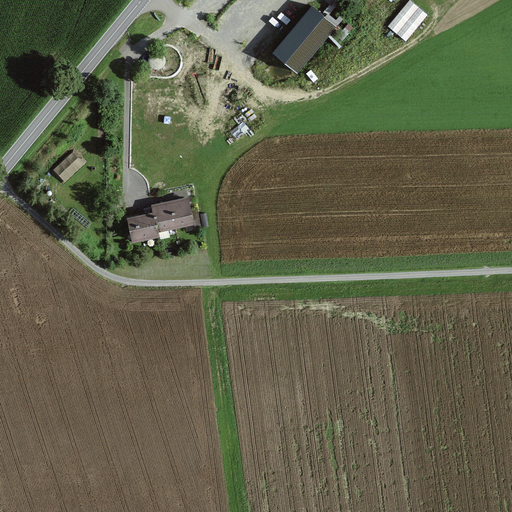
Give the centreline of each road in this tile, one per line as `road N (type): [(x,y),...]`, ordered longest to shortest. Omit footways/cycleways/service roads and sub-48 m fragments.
road 1 (track): [(511,270),(143,284),(94,266),(0,183)]
road 2 (primary): [(0,173),(141,0)]
